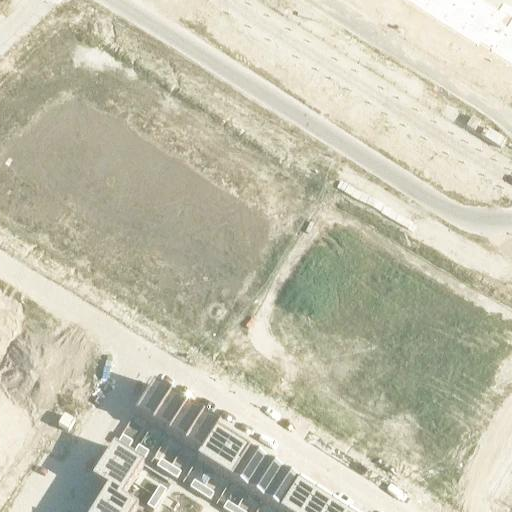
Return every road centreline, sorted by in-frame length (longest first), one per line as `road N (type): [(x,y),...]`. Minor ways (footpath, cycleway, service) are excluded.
road 1 (tertiary): [(113,0),(438,203),(481,222),(511,214)]
road 2 (residential): [(381,511),(141,350)]
road 3 (tertiary): [(511,122),(323,0)]
road 4 (residential): [(141,350),(45,511)]
road 5 (residential): [(141,350),(0,263)]
